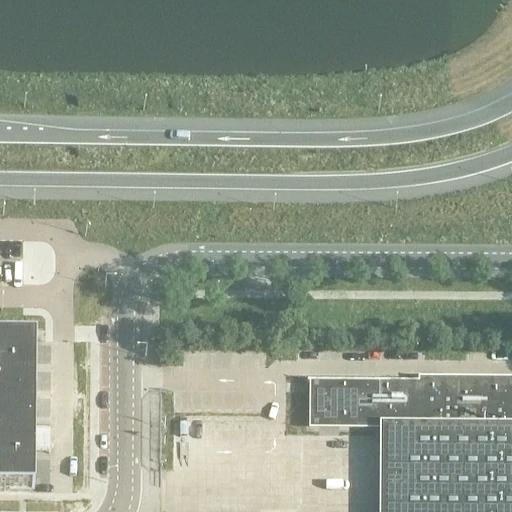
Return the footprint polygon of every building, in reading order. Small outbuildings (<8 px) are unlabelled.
[(0,371),(35,372),(35,342),(0,341),(0,371)] [(0,398),(35,399),(35,372),(0,371),(0,398)] [(511,511),(511,383),(435,384),(313,383),(313,426),(345,420),(345,426),(385,426),(385,431),(384,511),(511,511)] [(34,426),(35,399),(0,398),(0,426),(30,426),(34,426)] [(0,450),(2,450),(34,451),(34,426),(30,426),(0,426),(0,450)] [(34,494),(34,451),(2,450),(2,492),(13,492),(13,493),(34,494)]
